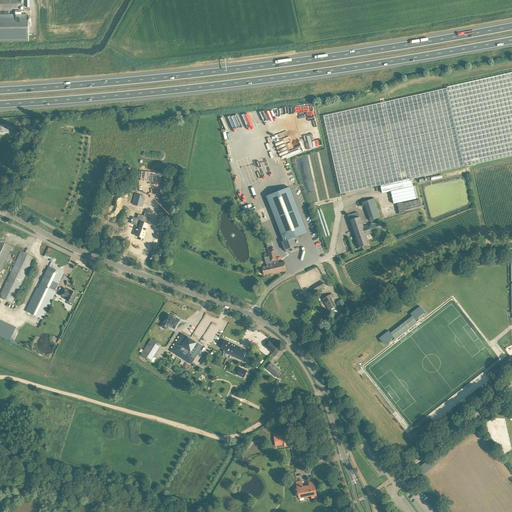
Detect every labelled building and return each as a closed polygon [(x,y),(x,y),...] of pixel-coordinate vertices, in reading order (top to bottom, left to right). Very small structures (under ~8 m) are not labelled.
[(0,0),(0,41),(29,41),(28,13),(22,14),(21,10),(20,11),(20,0),(0,0)] [(411,178),(464,167),(511,155),(511,72),(447,87),(447,88),(323,116),(341,194),(380,185),(382,193),(390,191),(392,199),(394,204),(416,199),(411,178)] [(247,115),(224,120),(227,136),(251,131),(247,115)] [(160,183),(161,173),(141,171),(140,181),(160,183)] [(285,250),(286,250),(296,246),(293,238),(307,233),(290,187),(266,196),(283,241),(282,242),(285,250)] [(135,195),(133,204),(141,206),(141,205),(143,206),(145,197),(135,195)] [(364,202),(370,221),(380,217),(374,198),(364,202)] [(383,229),(381,225),(380,221),(363,227),(358,212),(348,216),(359,248),(369,244),(365,234),(369,233),(370,234),(383,229)] [(137,230),(136,235),(143,238),(147,224),(142,223),(144,216),(145,213),(144,216),(142,215),(138,214),(137,218),(136,221),(137,222),(136,225),(138,226),(136,230),(137,230)] [(114,214),(112,222),(131,227),(133,219),(114,214)] [(126,242),(129,233),(109,226),(106,235),(126,242)] [(0,271),(10,251),(12,252),(14,248),(12,247),(0,241),(0,271)] [(0,297),(12,303),(32,262),(34,258),(21,252),(0,294),(0,297)] [(261,266),(260,266),(260,267),(261,271),(263,271),(264,275),(271,273),(271,275),(287,271),(284,262),(276,264),(275,261),(272,262),(272,265),(266,266),(266,265),(261,266)] [(39,284),(26,311),(42,319),(56,292),(55,291),(64,274),(49,266),(40,284),(39,284)] [(322,282),(314,287),(313,287),(316,291),(324,286),(322,282)] [(69,289),(69,290),(63,288),(60,295),(65,298),(65,299),(73,303),(74,302),(74,303),(76,299),(75,299),(78,294),(74,292),(69,289)] [(331,294),(322,299),(329,310),(330,310),(331,312),(337,309),(335,306),(336,306),(332,299),(334,298),(331,294)] [(343,305),(338,308),(343,317),(348,314),(343,305)] [(412,316),(402,324),(405,327),(408,331),(417,323),(420,321),(419,320),(416,322),(414,319),(424,311),(420,307),(421,307),(421,306),(410,314),(411,315),(412,316)] [(173,317),(169,314),(167,317),(167,316),(166,316),(165,318),(165,319),(165,320),(161,326),(166,330),(169,326),(174,329),(180,320),(173,316),(173,317)] [(0,335),(10,341),(16,327),(0,319),(0,335)] [(389,331),(379,339),(380,339),(383,343),(392,336),(395,339),(392,341),(393,342),(395,340),(396,340),(406,332),(403,329),(400,325),(390,333),(389,332),(389,331)] [(201,348),(202,346),(182,333),(173,348),(193,360),(201,348)] [(151,361),(161,345),(151,339),(140,355),(151,361)] [(247,350),(224,340),(220,348),(230,352),(229,354),(242,361),(247,350)] [(272,352),(277,346),(270,340),(265,346),(272,352)] [(277,346),(272,352),(271,353),(275,356),(280,349),(277,346)] [(278,372),(278,371),(279,370),(271,363),(267,368),(278,378),(281,374),(278,372)] [(240,367),(237,375),(244,378),(247,371),(240,367)] [(289,434),(277,435),(278,446),(290,444),(289,434)] [(436,464),(433,460),(431,458),(415,470),(420,477),(436,464)] [(297,482),(296,482),(299,497),(304,496),(304,497),(307,496),(311,495),(312,499),(316,498),(313,482),(309,483),(310,486),(302,488),(301,481),(297,482)]
